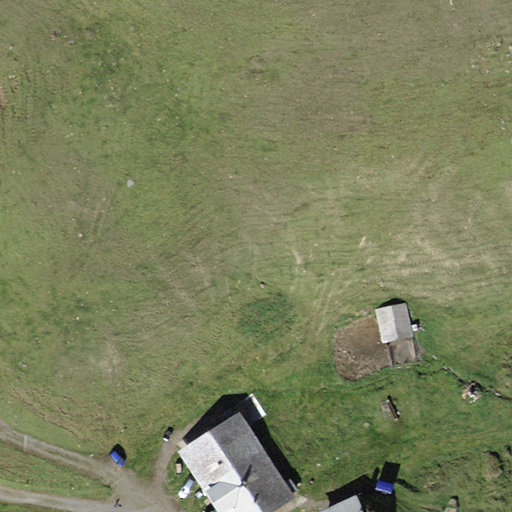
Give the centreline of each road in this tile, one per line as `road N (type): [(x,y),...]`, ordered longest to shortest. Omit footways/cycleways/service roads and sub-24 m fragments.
road 1 (track): [(0,427),(110,472),(137,503)]
road 2 (track): [(137,503),(106,511),(0,492)]
